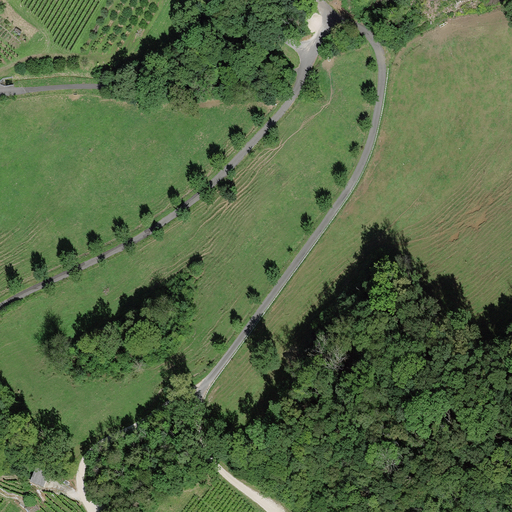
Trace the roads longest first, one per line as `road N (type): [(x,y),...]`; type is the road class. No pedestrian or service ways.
road 1 (track): [(269,511),(220,472),(198,437),(201,385),(371,150),(390,90),(386,52),(370,32),(344,25),(302,75),(0,90)]
road 2 (unclassified): [(0,298),(158,221),(204,184),(302,75)]
road 3 (track): [(201,385),(87,453),(79,490),(90,511)]
